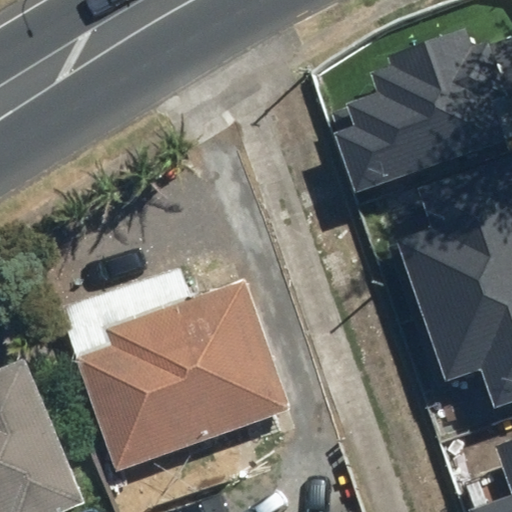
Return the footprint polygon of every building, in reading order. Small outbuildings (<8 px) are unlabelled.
[(343,103),(366,179),(511,136),(511,106),(508,94),(511,93),(511,31),(381,70),(387,90),(343,103)] [(396,235),(420,307),(511,275),(511,153),(432,181),(446,218),(396,235)] [(187,257),(72,298),(131,464),(303,404),(258,278),(202,298),(187,257)] [(511,275),(420,307),(445,378),(496,360),(509,398),(511,396),(511,275)] [(0,511),(73,511),(110,496),(47,348),(0,367),(0,511)] [(511,450),(511,499),(487,509),(488,511),(511,511),(511,441),(509,442),(511,450)]
